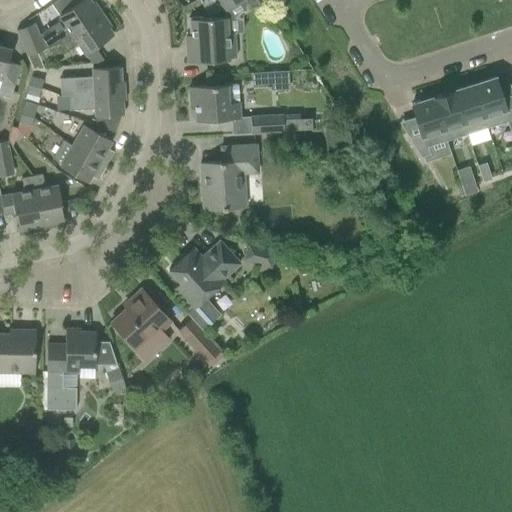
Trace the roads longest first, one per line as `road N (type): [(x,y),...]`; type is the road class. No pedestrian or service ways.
road 1 (residential): [(0,261),(92,246),(120,215),(148,148),(151,37),(132,0)]
road 2 (residential): [(336,5),(380,74),(392,79),(511,39)]
